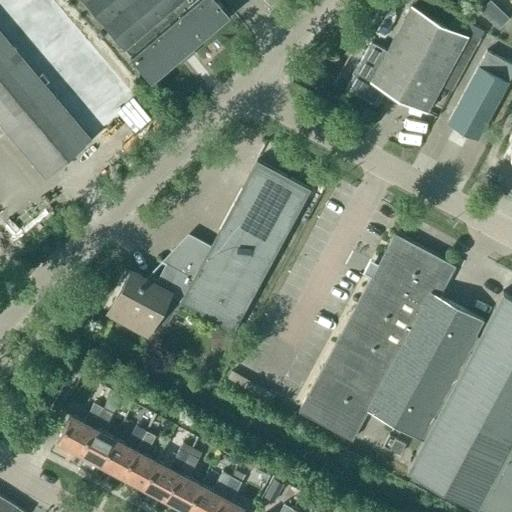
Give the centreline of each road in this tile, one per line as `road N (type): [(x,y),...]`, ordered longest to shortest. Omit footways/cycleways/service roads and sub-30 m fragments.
road 1 (unclassified): [(0,326),(247,79)]
road 2 (unclassified): [(511,235),(290,117),(247,79)]
